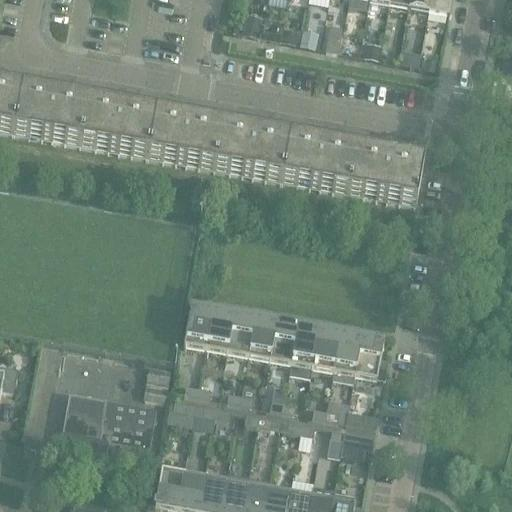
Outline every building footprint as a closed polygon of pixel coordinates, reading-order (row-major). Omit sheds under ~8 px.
[(370,0),(369,8),(389,11),(390,0),(370,0)] [(410,0),(390,0),(389,11),(408,15),(410,0)] [(410,0),(408,15),(428,18),(431,0),(410,0)] [(451,0),(431,0),(428,18),(448,22),(451,0)] [(243,37),(260,40),(263,23),(247,19),(243,37)] [(330,31),(327,55),(341,56),(343,32),(330,31)] [(0,136),(11,139),(19,97),(0,93),(0,136)] [(86,109),(19,97),(11,139),(79,151),(86,109)] [(79,151),(146,163),(153,121),(86,109),(79,151)] [(221,134),(153,121),(146,163),(213,176),(221,134)] [(213,176),(280,188),(287,146),(221,134),(213,176)] [(354,158),(287,146),(280,188),(347,200),(354,158)] [(421,170),(354,158),(347,200),(414,212),(421,170)] [(190,315),(183,352),(205,356),(212,319),(190,315)] [(212,319),(205,356),(226,360),(233,323),(212,319)] [(233,323),(226,360),(248,364),(254,327),(233,323)] [(254,327),(248,364),(269,368),(276,330),(254,327)] [(276,330),(269,368),(290,372),(297,334),(276,330)] [(290,372),(288,382),(310,385),(311,376),(318,338),(297,334),(290,372)] [(318,338),(311,376),(333,379),(339,342),(318,338)] [(333,379),(331,386),(353,390),(354,383),(361,346),(339,342),(333,379)] [(361,346),(354,383),(376,387),(376,385),(384,387),(388,367),(380,366),(383,350),(361,346)] [(0,401),(1,397),(13,399),(18,376),(0,372),(0,401)] [(150,373),(148,385),(167,388),(169,377),(150,373)] [(167,388),(148,385),(146,393),(166,396),(167,388)] [(184,402),(196,404),(198,395),(185,392),(184,402)] [(166,396),(146,393),(145,404),(164,407),(166,396)] [(211,397),(198,395),(196,404),(209,407),(211,397)] [(69,400),(58,455),(105,463),(108,447),(149,455),(156,415),(69,400)] [(226,410),(239,412),(241,402),(228,400),(226,410)] [(253,404),(241,402),(239,412),(252,414),(253,404)] [(187,410),(174,408),(172,418),(185,420),(187,410)] [(269,417),(281,420),(283,410),(270,408),(269,417)] [(296,412),(283,410),(281,420),(294,422),(296,412)] [(216,416),(204,414),(202,423),(215,426),(216,416)] [(311,425),(324,427),(326,417),(313,415),(311,425)] [(229,418),(216,416),(215,426),(227,428),(229,418)] [(338,420),(326,417),(324,427),(337,430),(338,420)] [(375,437),(377,424),(347,418),(345,431),(375,437)] [(246,421),(244,431),(257,433),(259,423),(246,421)] [(259,423),(257,433),(279,437),(281,427),(259,423)] [(301,431),(289,429),(287,439),(300,441),(301,431)] [(314,433),(301,431),(300,441),(312,443),(314,433)] [(344,439),(331,436),(329,446),(342,449),(344,439)] [(371,457),(374,444),(344,439),(342,449),(341,451),(371,457)] [(138,487),(141,488),(151,489),(153,479),(140,476),(138,487)] [(161,476),(154,511),(177,511),(183,480),(161,476)] [(183,480),(177,511),(199,511),(204,484),(183,480)] [(225,487),(220,511),(242,511),(248,484),(227,480),(225,487)] [(204,484),(199,511),(220,511),(225,487),(204,484)] [(248,484),(242,511),(264,511),(268,495),(269,488),(248,484)] [(311,503),(308,511),(330,511),(332,507),(333,499),(333,497),(312,493),(311,503)] [(268,495),(264,511),(286,511),(289,499),(268,495)] [(289,499),(286,511),(308,511),(311,503),(289,499)] [(332,507),(330,511),(353,511),(355,503),(333,499),(332,507)]
